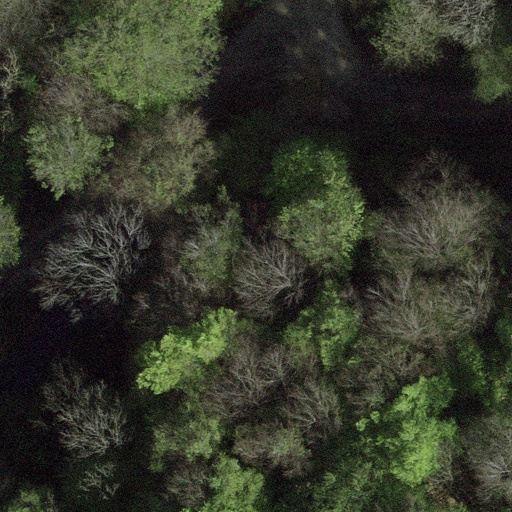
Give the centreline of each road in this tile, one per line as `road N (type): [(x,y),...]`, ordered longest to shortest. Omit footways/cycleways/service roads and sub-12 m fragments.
road 1 (track): [(303,0),(306,38),(0,278)]
road 2 (track): [(511,92),(481,100),(368,94),(333,72),(306,38)]
